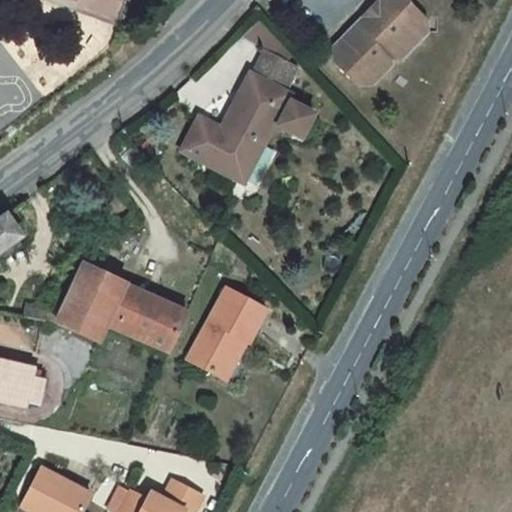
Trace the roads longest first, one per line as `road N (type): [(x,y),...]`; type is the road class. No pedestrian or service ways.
road 1 (secondary): [(278,511),(511,73)]
road 2 (residential): [(0,183),(146,72),(222,0)]
